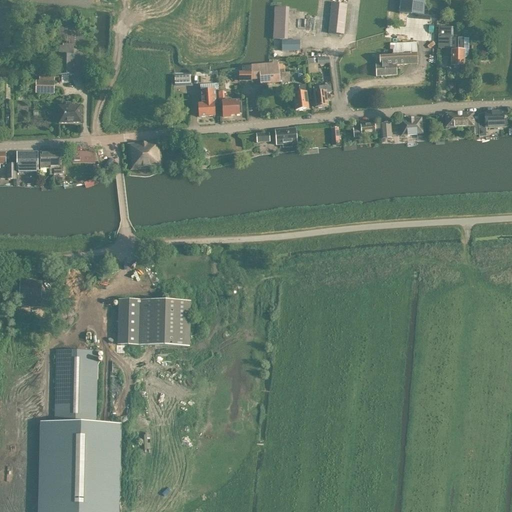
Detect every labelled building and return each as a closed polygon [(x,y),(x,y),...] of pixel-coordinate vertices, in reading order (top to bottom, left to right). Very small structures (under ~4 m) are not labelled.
[(329,0),(327,30),(342,31),(345,1),(334,0),(329,0)] [(423,0),(399,0),(398,10),(422,12),(423,0)] [(290,4),(284,4),(284,29),(295,29),(295,11),(290,11),(290,4)] [(449,34),(449,31),(449,23),(438,23),(438,44),(449,44),(449,34)] [(450,44),(450,62),(462,62),(462,54),(464,54),(464,53),(466,53),(466,52),(467,50),(467,34),(449,34),(449,44),(450,44)] [(298,37),(280,37),(281,48),(299,47),(298,37)] [(394,61),(415,60),(414,39),(391,40),(392,52),(378,53),(379,61),(374,62),(375,73),(395,72),(394,61)] [(72,51),(57,51),(56,71),(72,71),(72,51)] [(277,60),(249,63),(250,76),(258,75),(259,81),(279,79),(277,60)] [(240,63),(241,69),(237,70),(238,78),(250,77),(250,76),(249,63),(240,63)] [(173,80),(189,79),(189,71),(173,72),(173,80)] [(34,90),(53,90),(53,74),(38,74),(38,78),(34,78),(34,90)] [(0,96),(9,96),(9,80),(1,80),(0,96)] [(294,107),(307,105),(304,82),(291,83),(294,107)] [(328,90),(327,82),(312,84),(314,104),(326,102),(325,90),(328,90)] [(199,88),(199,101),(197,101),(198,114),(213,113),(213,101),(215,101),(214,87),(199,88)] [(222,114),(229,114),(229,111),(237,111),(237,110),(240,110),(239,99),(237,99),(237,98),(221,99),(222,114)] [(80,120),(80,102),(70,103),(70,100),(65,100),(65,103),(57,103),(58,120),(80,120)] [(484,113),(477,113),(477,131),(485,131),(484,124),(505,124),(504,108),(484,108),(484,110),(484,113)] [(473,109),(444,110),(444,124),(473,123),(473,131),(477,131),(477,113),(473,113),(473,109)] [(422,131),(420,114),(398,116),(400,133),(422,131)] [(374,130),(374,128),(373,122),(373,119),(359,120),(359,123),(352,124),(354,134),(360,133),(360,132),(374,130)] [(389,120),(379,121),(380,136),(390,135),(389,120)] [(290,140),(295,139),(294,125),(274,127),(275,141),(281,141),(282,144),(291,143),(290,140)] [(330,125),(331,140),(338,139),(337,125),(330,125)] [(256,139),(268,138),(267,130),(255,131),(256,139)] [(129,167),(161,164),(159,137),(126,141),(129,167)] [(37,149),(16,149),(16,164),(16,167),(17,166),(17,169),(27,169),(36,169),(36,166),(37,166),(37,149)] [(50,165),(49,149),(38,149),(39,165),(48,165),(50,165)] [(61,163),(60,163),(60,149),(49,149),(50,165),(52,165),(52,171),(62,171),(61,163)] [(72,149),(72,160),(93,160),(93,149),(72,149)] [(15,161),(7,161),(7,176),(12,176),(15,176),(15,161)] [(20,278),(19,294),(39,295),(40,279),(20,278)] [(138,297),(117,297),(116,342),(137,343),(138,297)] [(189,299),(138,297),(137,343),(187,344),(189,299)] [(55,347),(53,420),(95,421),(97,348),(55,347)] [(118,511),(121,421),(95,421),(53,420),(40,419),(37,511),(118,511)]
